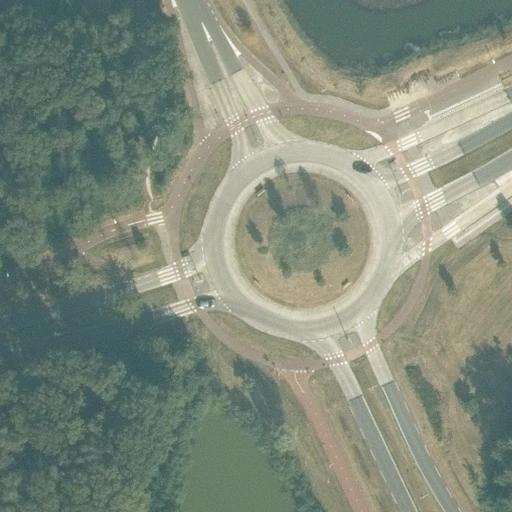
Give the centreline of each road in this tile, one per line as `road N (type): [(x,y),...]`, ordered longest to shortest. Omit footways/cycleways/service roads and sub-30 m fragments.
road 1 (secondary): [(0,355),(234,301)]
road 2 (secondary): [(211,238),(176,269),(0,325)]
road 3 (track): [(195,306),(169,344),(111,511)]
road 4 (secondary): [(457,511),(353,315)]
road 5 (secondary): [(320,329),(409,511)]
road 6 (secondary): [(511,119),(434,161),(370,181)]
road 7 (residential): [(203,29),(234,125),(238,176)]
road 8 (residential): [(286,152),(203,29)]
road 9 (secondary): [(392,229),(511,158)]
